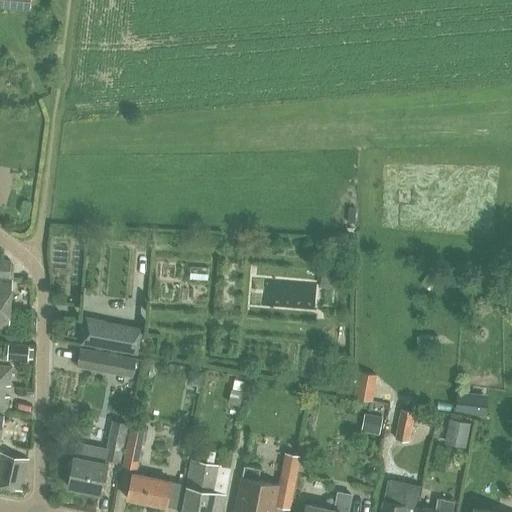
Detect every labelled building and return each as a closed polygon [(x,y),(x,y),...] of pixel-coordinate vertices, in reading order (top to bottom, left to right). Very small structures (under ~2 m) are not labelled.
[(0,0),(0,6),(31,10),(31,0),(0,0)] [(0,326),(8,327),(13,264),(10,261),(0,259),(0,326)] [(257,288),(257,309),(323,310),(323,289),(257,288)] [(137,354),(143,326),(85,315),(80,343),(137,354)] [(438,346),(438,336),(417,336),(417,345),(421,345),(421,350),(428,350),(428,346),(438,346)] [(29,360),(29,345),(8,344),(7,358),(29,360)] [(132,375),(135,359),(80,348),(77,365),(132,375)] [(10,385),(12,366),(0,364),(0,410),(7,412),(8,396),(5,396),(7,385),(10,385)] [(373,401),(377,374),(359,370),(354,397),(373,401)] [(240,405),(243,390),(231,388),(228,402),(240,405)] [(469,408),(471,390),(456,388),(454,407),(469,408)] [(401,408),(395,438),(409,441),(415,411),(413,410),(402,408),(401,408)] [(379,434),(383,417),(364,413),(361,431),(379,434)] [(466,447),(471,422),(449,418),(444,443),(466,447)] [(119,461),(127,423),(113,420),(107,449),(77,443),(75,456),(74,456),(68,486),(101,492),(108,459),(119,461)] [(138,469),(146,424),(131,421),(122,466),(138,469)] [(189,453),(192,433),(181,431),(177,451),(189,453)] [(213,464),(215,451),(201,448),(198,461),(192,460),(181,511),(211,511),(213,505),(223,507),(231,468),(233,451),(226,450),(223,466),(213,464)] [(0,485),(21,490),(28,459),(1,452),(0,455),(0,485)] [(279,484),(258,480),(260,468),(244,465),(234,511),(273,511),(275,504),(291,507),(290,507),(295,483),(294,483),(300,455),(285,453),(279,484)] [(166,506),(171,481),(132,473),(127,498),(166,506)] [(417,511),(418,507),(423,485),(388,478),(384,500),(381,511),(417,511)] [(347,511),(351,493),(336,490),(333,509),(306,503),(304,511),(347,511)] [(417,511),(452,511),(455,500),(437,497),(435,510),(418,507),(417,511)]
